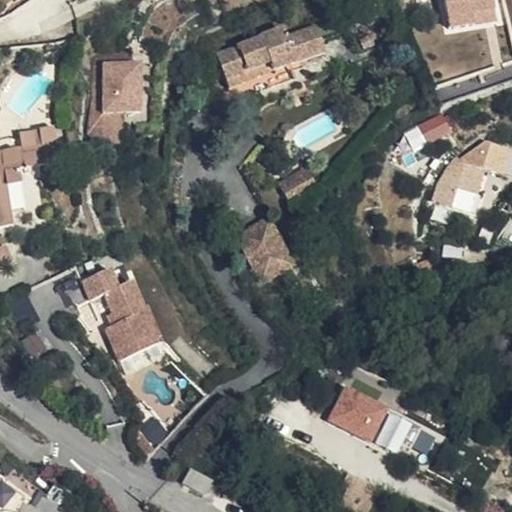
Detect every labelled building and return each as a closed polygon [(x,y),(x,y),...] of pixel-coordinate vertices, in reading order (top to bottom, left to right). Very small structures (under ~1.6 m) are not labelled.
[(489,0),(440,0),(449,36),(496,24),(489,0)] [(511,6),(510,0),(489,0),(496,24),(511,19),(511,6)] [(323,54),(315,29),(284,37),(281,27),(259,33),(259,36),(213,49),(219,74),(267,61),(269,69),(281,65),(323,54)] [(100,55),(100,68),(127,66),(126,54),(100,55)] [(269,69),(267,61),(219,74),(220,75),(222,83),(269,69)] [(127,66),(100,68),(102,116),(142,114),(139,66),(127,66)] [(458,133),(452,112),(407,125),(413,146),(458,133)] [(58,161),(52,125),(16,131),(17,146),(0,148),(0,224),(12,224),(7,191),(0,191),(0,184),(6,183),(19,181),(17,169),(58,161)] [(489,150),(475,161),(465,182),(456,202),(480,213),(489,194),(498,200),(507,176),(494,170),(498,154),(489,150)] [(295,175),(278,183),(289,208),(305,199),(295,175)] [(292,265),(270,219),(237,236),(260,282),(292,265)] [(17,260),(0,265),(0,287),(23,281),(17,260)] [(105,266),(76,276),(84,294),(99,289),(110,317),(101,320),(114,352),(153,338),(138,298),(129,277),(112,283),(105,266)] [(145,296),(138,298),(153,338),(160,335),(145,296)] [(386,412),(345,390),(329,421),(370,443),(386,412)] [(30,511),(19,496),(0,509),(0,511),(30,511)]
